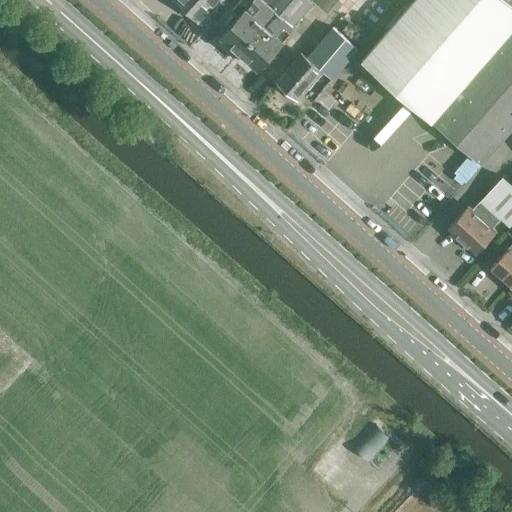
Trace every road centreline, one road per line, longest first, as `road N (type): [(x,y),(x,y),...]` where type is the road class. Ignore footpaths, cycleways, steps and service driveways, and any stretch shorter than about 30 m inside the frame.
road 1 (unclassified): [(97,0),(511,367)]
road 2 (secondary): [(256,192),(43,0)]
road 3 (secondary): [(256,192),(407,347),(452,368)]
road 4 (secondary): [(452,368),(426,330),(289,209),(256,192)]
